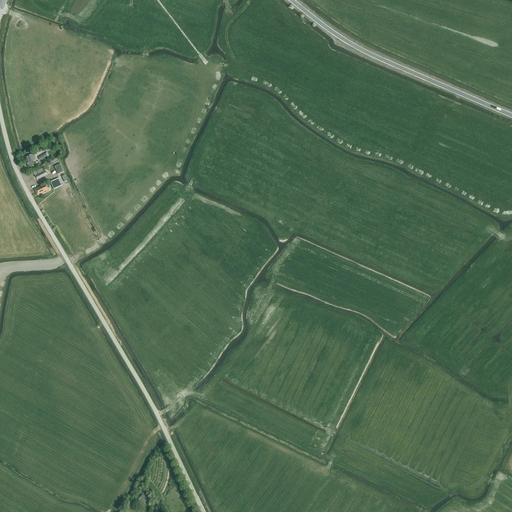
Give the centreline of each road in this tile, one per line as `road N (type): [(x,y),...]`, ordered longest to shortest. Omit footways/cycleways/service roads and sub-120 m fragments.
road 1 (tertiary): [(202,511),(150,402),(17,173),(0,112)]
road 2 (tertiary): [(511,115),(354,46),(290,0)]
